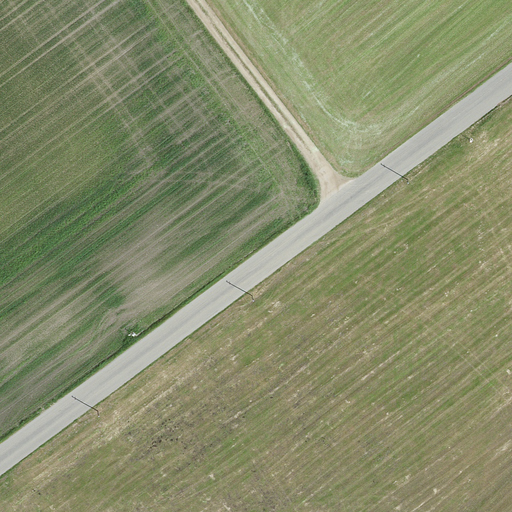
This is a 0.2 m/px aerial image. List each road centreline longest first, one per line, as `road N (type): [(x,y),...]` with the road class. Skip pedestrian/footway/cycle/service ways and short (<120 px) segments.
road 1 (tertiary): [(0,462),(511,79)]
road 2 (track): [(346,203),(192,0)]
